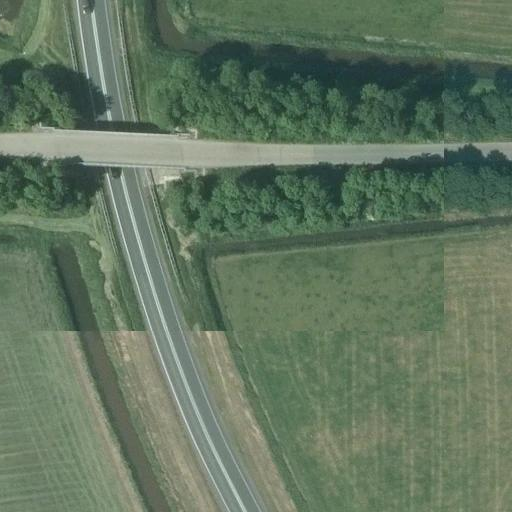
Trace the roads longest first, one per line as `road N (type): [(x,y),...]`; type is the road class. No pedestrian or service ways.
road 1 (trunk): [(242,511),(189,394),(150,277),(123,184),(92,0)]
road 2 (unclassified): [(511,152),(0,147)]
